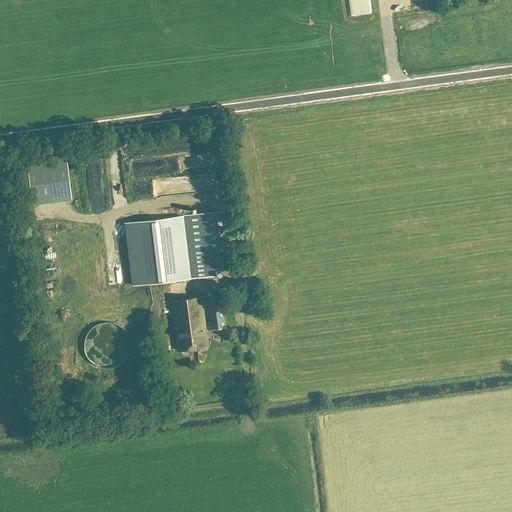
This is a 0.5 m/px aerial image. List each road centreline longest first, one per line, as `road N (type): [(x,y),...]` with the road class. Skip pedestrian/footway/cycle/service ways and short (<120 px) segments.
road 1 (unclassified): [(0,140),(511,72)]
road 2 (track): [(253,402),(41,435)]
